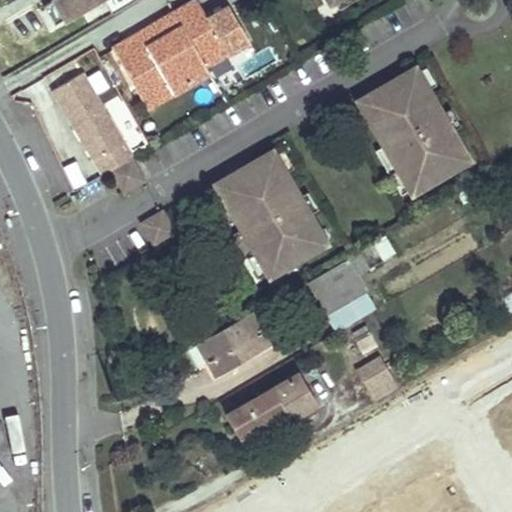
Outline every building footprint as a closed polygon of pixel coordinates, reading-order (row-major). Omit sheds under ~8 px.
[(54,23),(93,0),(103,0),(112,13),(134,0),(48,0),(42,4),(54,23)] [(193,0),(174,12),(205,65),(249,39),(228,4),(208,16),(198,0),(193,0)] [(209,72),(205,65),(174,12),(173,12),(180,25),(159,38),(151,25),(112,48),(132,83),(158,68),(173,93),(209,72)] [(173,12),(151,25),(159,38),(180,25),(173,12)] [(158,68),(132,83),(147,109),(173,93),(158,68)] [(413,68),(356,101),(410,194),(467,161),(413,68)] [(52,90),(100,172),(110,166),(128,156),(130,155),(82,73),(52,90)] [(270,150),(213,183),(267,276),(324,243),(270,150)] [(128,156),(110,166),(123,188),(141,178),(128,156)] [(161,213),(144,224),(154,241),(171,231),(161,213)] [(355,273),(349,259),(307,283),(336,331),(363,315),(354,298),(359,295),(349,274),(355,273)] [(511,310),(511,283),(489,298),(500,318),(511,310)] [(376,308),(366,291),(359,295),(354,298),(363,315),(376,308)] [(265,346),(247,314),(194,344),(196,346),(189,351),(197,366),(207,360),(216,376),(265,346)] [(369,332),(366,326),(352,333),(355,339),(369,332)] [(377,345),(369,332),(355,339),(363,353),(377,345)] [(392,377),(380,359),(357,373),(367,391),(392,377)] [(316,402),(298,372),(227,415),(240,437),(286,411),(289,418),(316,402)] [(511,511),(511,400),(399,466),(425,511),(511,511)] [(425,511),(399,466),(318,511),(425,511)] [(32,511),(33,478),(21,478),(19,511),(32,511)]
